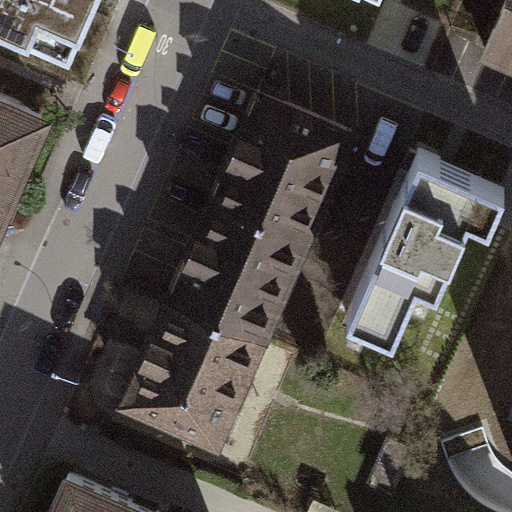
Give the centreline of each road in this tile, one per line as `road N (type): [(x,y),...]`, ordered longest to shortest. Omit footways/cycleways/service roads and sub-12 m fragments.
road 1 (residential): [(183,0),(0,426)]
road 2 (residential): [(511,131),(200,0)]
